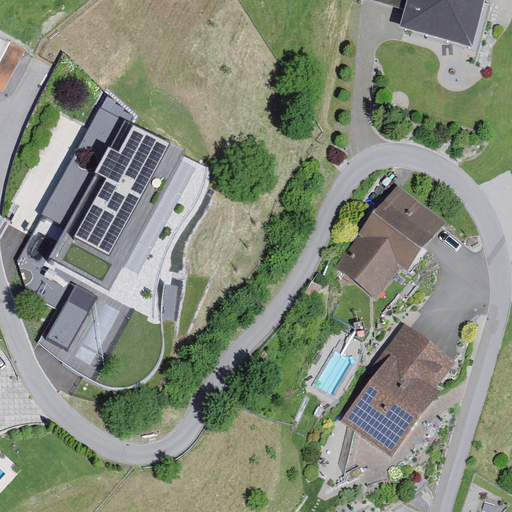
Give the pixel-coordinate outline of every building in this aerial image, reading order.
[(358,0),(358,2),(401,14),(395,34),(465,54),(480,0),(358,0)] [(0,96),(2,97),(24,54),(0,41),(0,96)] [(74,231),(56,265),(154,316),(228,175),(122,120),(86,188),(64,177),(44,216),(74,231)] [(445,230),(395,189),(328,269),(369,304),(396,272),(404,278),(445,230)] [(405,333),(335,426),(384,462),(454,370),(405,333)]
